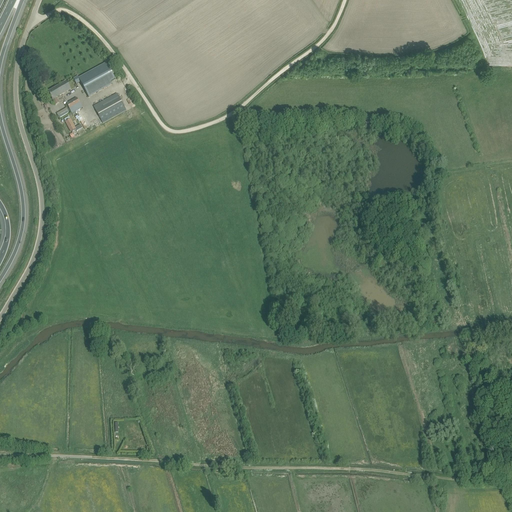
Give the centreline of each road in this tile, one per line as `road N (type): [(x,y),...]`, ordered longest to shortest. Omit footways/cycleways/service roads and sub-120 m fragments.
road 1 (track): [(48,14),(68,10),(99,36),(165,129),(176,132),(228,115),(317,46),(346,0)]
road 2 (unclassified): [(0,322),(36,255),(41,221),(16,93),(31,23)]
road 3 (motorway): [(0,279),(23,215),(0,118)]
